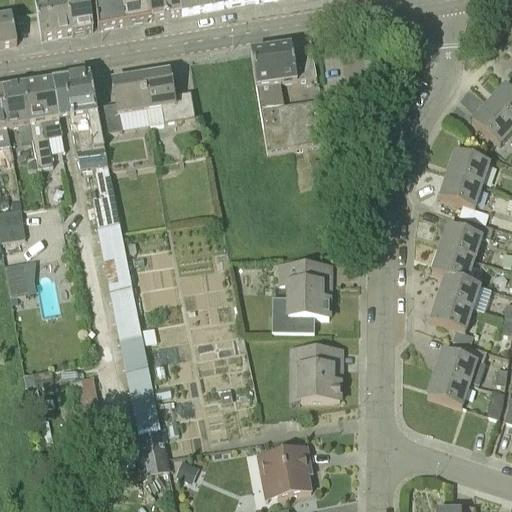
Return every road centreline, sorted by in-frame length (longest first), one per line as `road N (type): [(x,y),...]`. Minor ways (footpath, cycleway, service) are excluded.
road 1 (residential): [(380,453),(385,223),(407,149),(444,77),(438,3)]
road 2 (tertiary): [(0,74),(438,3)]
road 3 (residential): [(380,453),(511,488)]
